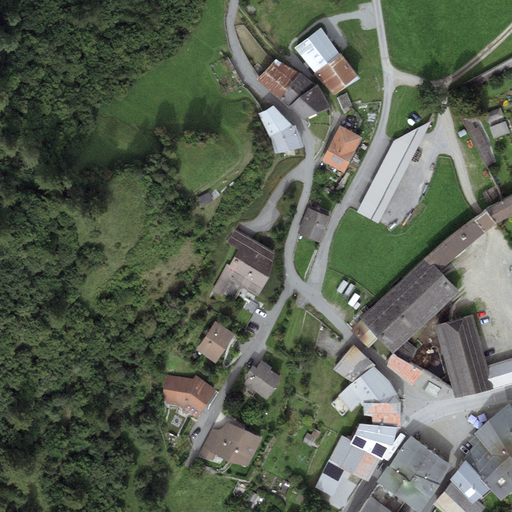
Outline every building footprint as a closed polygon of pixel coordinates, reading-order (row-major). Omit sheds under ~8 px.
[(340,54),(335,47),(334,47),(321,28),(297,47),(317,72),(316,73),(328,84),(335,91),(358,75),(349,63),(347,63),(340,54)] [(511,55),(448,91),(485,162),(492,175),(502,199),(511,194),(511,55)] [(279,67),(274,62),(259,78),(267,85),(280,96),(299,73),(297,71),(282,63),(279,67)] [(292,105),(318,88),(299,73),(280,96),(292,105)] [(318,88),(292,105),(303,115),(329,103),(322,91),(320,92),(318,88)] [(351,105),(346,93),(337,96),(342,108),(351,105)] [(295,128),(273,105),(261,112),(271,135),(277,150),(300,146),(300,147),(304,146),(300,135),(297,128),(295,128)] [(396,139),(359,210),(377,219),(427,123),(396,139)] [(359,135),(340,125),(324,158),(328,161),(329,163),(327,166),(333,169),(335,164),(343,168),(359,135)] [(315,205),(330,212),(338,196),(323,188),(315,205)] [(212,199),(208,192),(201,196),(203,199),(198,201),(200,205),(212,199)] [(480,212),(475,217),(483,228),(489,224),(495,219),(511,211),(511,194),(502,199),(488,206),(480,212)] [(328,215),(309,208),(300,230),(319,238),(328,215)] [(454,233),(427,257),(436,268),(450,254),(483,228),(475,217),(454,233)] [(271,260),(275,250),(266,247),(265,247),(252,240),(246,250),(242,248),(231,267),(228,264),(215,287),(235,299),(244,283),(250,287),(258,294),(261,285),(260,285),(267,273),(270,259),(271,260)] [(361,318),(362,319),(379,334),(393,349),(403,340),(456,290),(436,268),(427,257),(361,318)] [(245,296),(231,320),(245,328),(259,304),(245,296)] [(299,342),(315,346),(321,321),(307,310),(299,342)] [(471,314),(440,323),(459,392),(461,393),(491,386),(491,385),(486,367),(471,314)] [(379,334),(362,319),(352,329),(369,345),(379,334)] [(215,357),(231,332),(216,322),(200,347),(215,357)] [(403,340),(393,349),(394,352),(397,355),(408,361),(416,349),(403,340)] [(365,359),(352,347),(335,367),(354,379),(354,378),(355,379),(373,365),(365,359)] [(397,355),(394,352),(386,359),(386,362),(412,382),(423,369),(408,361),(397,355)] [(305,360),(299,357),(296,363),(302,366),(305,360)] [(491,385),(511,379),(511,358),(486,367),(491,385)] [(269,366),(262,361),(257,368),(254,366),(248,373),(250,377),(248,381),(257,387),(257,389),(259,391),(267,394),(280,376),(269,368),(269,366)] [(399,398),(388,381),(373,365),(355,379),(340,393),(352,406),(360,398),(365,404),(366,410),(374,410),(374,422),(394,424),(399,425),(399,398)] [(205,401),(214,388),(196,376),(194,379),(167,375),(165,391),(168,401),(180,402),(177,411),(196,419),(201,408),(202,408),(205,401)] [(511,410),(509,404),(502,408),(477,431),(480,436),(483,440),(467,460),(490,484),(500,496),(511,486),(511,410)] [(353,439),(344,435),(319,485),(331,492),(333,489),(334,490),(342,476),(340,475),(345,465),(367,477),(389,439),(392,439),(394,424),(374,422),(374,424),(361,422),(353,439)] [(257,436),(244,429),(242,431),(232,426),(226,436),(213,429),(201,452),(212,457),(216,450),(233,459),(235,454),(245,459),(244,460),(248,462),(249,459),(249,458),(258,440),(259,440),(261,436),(257,435),(257,436)] [(317,437),(307,432),(302,440),(311,446),(317,437)] [(410,470),(437,482),(440,476),(449,463),(412,435),(405,442),(386,472),(381,479),(396,489),(410,470)] [(490,484),(467,460),(454,478),(472,498),(473,497),(490,484)] [(410,470),(396,489),(406,497),(420,506),(437,482),(410,470)] [(472,498),(454,478),(436,501),(448,511),(477,511),(483,506),(473,497),(472,498)] [(396,489),(381,479),(371,494),(395,511),(406,497),(396,489)] [(395,511),(371,494),(357,511),(395,511)]
